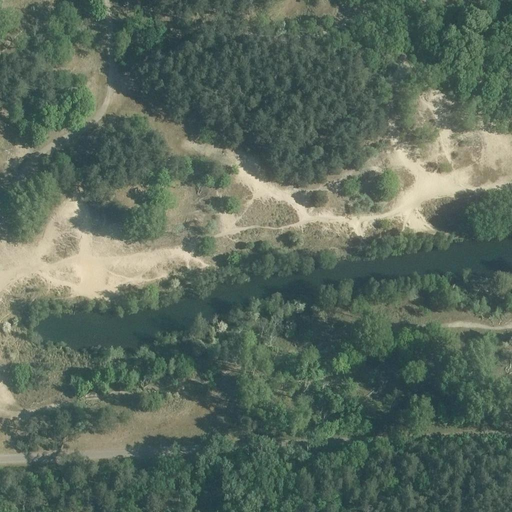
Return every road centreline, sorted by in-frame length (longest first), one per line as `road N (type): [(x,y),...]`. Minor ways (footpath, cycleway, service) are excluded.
road 1 (track): [(0,458),(511,434)]
road 2 (track): [(0,214),(35,159),(101,113),(111,79)]
